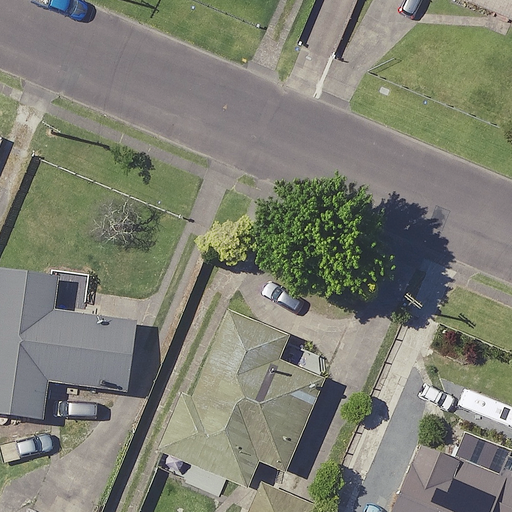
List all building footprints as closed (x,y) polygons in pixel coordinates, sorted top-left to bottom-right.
[(511,0),(456,0),(455,3),(511,26),(511,0)] [(511,37),(509,36),(498,60),(511,66),(511,37)] [(82,316),(88,270),(54,265),(52,281),(1,275),(0,280),(0,421),(52,428),(57,386),(124,395),(133,322),(82,316)] [(289,342),(233,319),(197,405),(189,401),(164,460),(250,495),(262,465),(285,474),(321,388),(277,370),(289,342)] [(500,481),(423,450),(397,511),(511,511),(511,464),(507,463),(500,481)] [(310,511),(263,491),(253,511),(310,511)]
